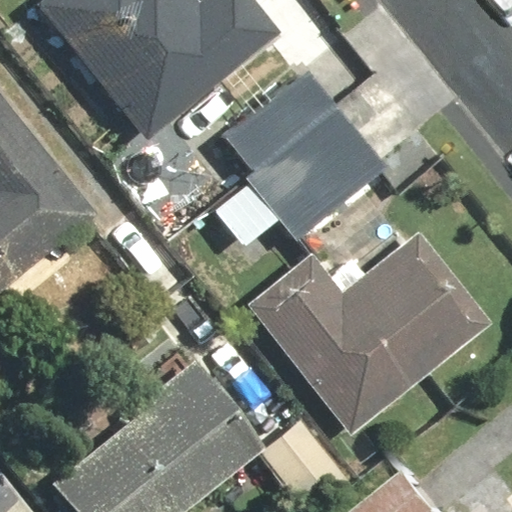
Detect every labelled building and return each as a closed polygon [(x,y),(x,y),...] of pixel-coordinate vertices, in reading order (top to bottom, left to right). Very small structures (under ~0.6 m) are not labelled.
[(135,144),(279,35),(272,25),(285,16),(272,0),(28,0),(26,1),(135,144)] [(295,241),(384,161),(334,105),(301,67),(219,140),(247,171),(203,210),(239,250),(275,218),(295,241)] [(0,288),(97,216),(0,88),(0,288)] [(342,291),(304,247),(237,304),(346,431),(480,316),(409,234),(342,291)] [(176,511),(259,444),(185,353),(121,406),(126,412),(44,479),(70,511),(176,511)] [(301,511),(344,479),(297,418),(253,452),(299,511),(301,511)] [(31,511),(0,470),(0,511),(31,511)] [(443,511),(407,473),(362,511),(443,511)]
